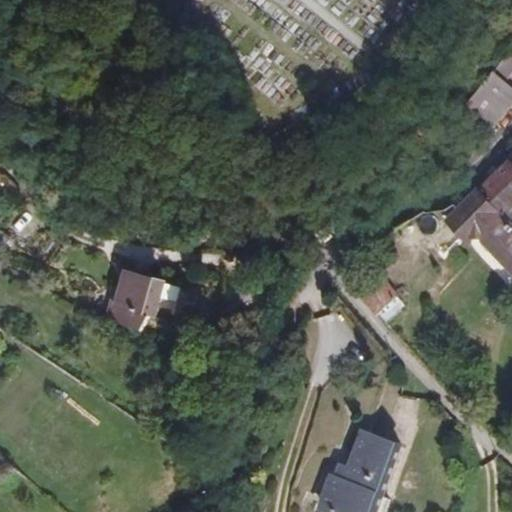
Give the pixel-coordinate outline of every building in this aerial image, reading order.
[(511,53),(509,51),(492,72),(504,83),(511,70),(511,53)] [(492,72),(466,104),(493,127),(511,102),(511,88),(504,83),(492,72)] [(511,162),(508,159),(478,188),(445,220),(462,238),(471,228),(478,235),(511,268),(511,162)] [(339,221),(332,210),(321,217),(328,228),(339,221)] [(469,244),(478,235),(471,228),(462,238),(469,244)] [(0,248),(2,250),(10,239),(0,232),(0,248)] [(112,303),(107,318),(120,325),(144,331),(152,316),(157,317),(166,282),(127,271),(122,292),(118,305),(112,303)] [(398,296),(376,272),(367,271),(350,287),(377,316),(397,297),(398,296)] [(118,305),(122,292),(116,290),(112,303),(118,305)] [(386,326),(407,307),(397,297),(377,316),(386,326)] [(251,344),(259,314),(247,311),(239,341),(251,344)] [(332,511),(371,511),(397,444),(364,432),(352,467),(351,469),(347,479),(336,475),(334,474),(322,508),(332,511)] [(0,482),(21,471),(8,461),(0,465),(0,482)] [(352,467),(340,463),(336,475),(347,479),(351,469),(352,467)]
